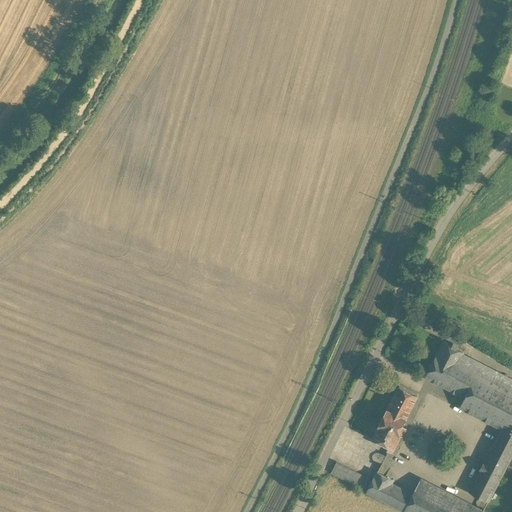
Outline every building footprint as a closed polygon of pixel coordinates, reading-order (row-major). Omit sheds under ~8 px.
[(464,348),(444,338),(427,373),(466,393),(461,403),(503,424),(470,488),(488,497),(511,449),(511,361),(468,340),(464,348)] [(400,383),(389,406),(407,415),(419,393),(400,383)] [(389,406),(387,405),(373,433),(384,439),(383,441),(394,447),(402,432),(400,431),(403,424),(407,415),(389,406)] [(368,488),(373,476),(336,457),(331,469),(368,488)] [(414,489),(392,477),(394,474),(379,466),(373,476),(368,488),(405,507),(414,489)] [(480,511),(419,480),(414,489),(405,507),(414,511),(480,511)]
